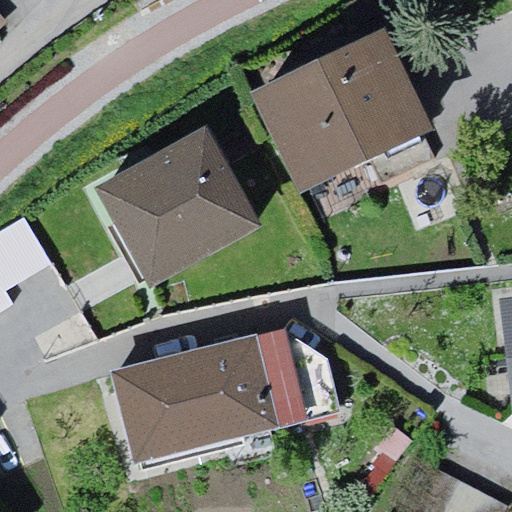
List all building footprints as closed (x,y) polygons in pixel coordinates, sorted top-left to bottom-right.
[(263,109),(306,199),(430,140),(388,50),(263,109)] [(100,193),(152,293),(258,238),(206,138),(100,193)] [(329,216),(373,203),(366,179),(321,192),(329,216)] [(0,313),(13,305),(5,291),(51,264),(23,217),(0,230),(0,313)] [(511,300),(500,301),(511,421),(511,300)] [(115,379),(136,476),(277,446),(256,349),(115,379)]
